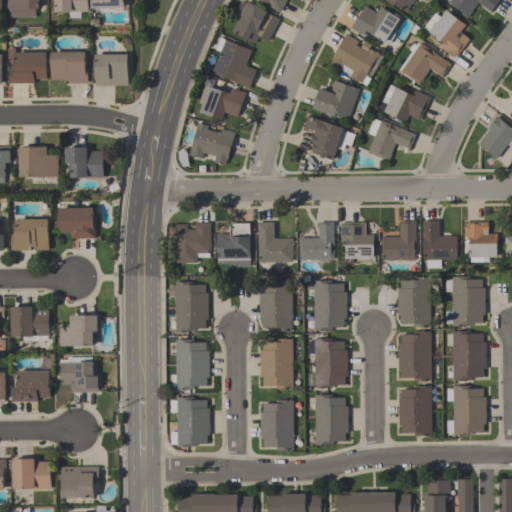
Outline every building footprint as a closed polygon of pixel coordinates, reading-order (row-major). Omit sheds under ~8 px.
[(39,0),(40,11),(36,11),(36,18),(8,18),(8,10),(6,10),(6,0),(39,0)] [(88,0),(89,12),(81,13),(81,19),(70,19),(70,13),(55,13),(55,0),(88,0)] [(125,0),(125,9),(92,10),(92,0),(125,0)] [(286,0),(280,13),(254,0),(286,0)] [(425,0),(423,3),(419,0),(415,0),(405,13),(393,4),(392,6),(388,3),(389,1),(387,0),(425,0)] [(448,3),(450,0),(499,0),(490,13),(478,3),(471,12),(472,12),(467,19),(461,14),(461,13),(448,3)] [(254,45),(231,33),(241,13),(237,10),(241,2),(246,4),(247,3),(254,7),(254,6),(267,13),(267,14),(271,16),(272,16),(280,20),(268,43),(260,39),(260,38),(259,37),(254,45)] [(400,20),(385,44),(366,32),(363,36),(355,31),(355,32),(350,29),(364,6),(376,14),(381,8),(400,20)] [(423,29),(435,13),(441,18),(446,11),(465,26),(460,33),(469,40),(455,59),(441,48),(444,44),(423,29)] [(331,59),(346,33),(348,35),(348,36),(358,42),(356,46),(360,49),(364,42),(371,46),(369,49),(378,55),(366,76),(370,79),(366,86),(349,77),(349,76),(340,71),(329,65),(332,60),(331,59)] [(249,89),(235,84),(235,83),(211,74),(219,53),(214,51),(219,38),(252,51),(246,67),(256,71),(249,89)] [(400,72),(420,44),(451,65),(442,78),(430,69),(418,86),(413,82),(413,81),(400,72)] [(47,80),(34,80),(34,84),(9,84),(9,69),(14,69),(14,59),(7,59),(7,48),(15,48),(15,53),(46,53),(47,80)] [(88,84),(68,84),(68,80),(51,81),(51,53),(86,53),(86,68),(88,68),(88,84)] [(128,86),(95,86),(95,56),(128,55),(128,86)] [(330,93),(334,81),(359,90),(348,122),(327,115),(327,116),(312,110),(319,90),(330,93)] [(419,121),(408,116),(405,124),(383,113),(387,105),(381,102),(390,85),(412,96),(414,91),(425,96),(430,98),(419,121)] [(246,94),(237,118),(224,113),(221,122),(199,114),(202,105),(198,104),(204,86),(227,94),(230,95),(232,90),(241,93),(241,92),(246,94)] [(343,130),(343,131),(355,135),(351,147),(345,145),(343,152),(337,149),(332,161),(311,153),(312,151),(311,151),(313,144),(310,143),(313,136),(316,138),(317,137),(314,136),(315,134),(309,132),(309,133),(302,131),(308,116),(343,130)] [(496,160),(478,145),(489,130),(487,129),(497,116),(502,121),(501,122),(511,130),(511,149),(507,145),(496,160)] [(366,134),(372,119),(380,122),(380,121),(415,135),(409,149),(395,144),(391,154),(392,155),(389,162),(367,153),(374,137),(366,134)] [(234,134),(227,160),(226,160),(224,165),(214,162),(215,157),(204,154),(202,160),(189,156),(197,124),(208,127),(207,131),(220,134),(221,130),(234,134)] [(0,146),(11,146),(11,162),(7,162),(7,176),(3,176),(3,183),(0,183),(0,146)] [(47,146),(47,154),(58,154),(58,176),(20,176),(20,146),(47,146)] [(66,146),(88,146),(88,151),(103,150),(104,178),(86,178),(86,176),(71,176),(70,162),(66,162),(66,146)] [(93,207),(94,224),(95,224),(95,239),(71,239),(71,233),(58,233),(58,229),(53,229),(53,222),(59,221),(58,208),(93,207)] [(15,219),(48,219),(49,251),(34,251),(34,247),(29,247),(29,251),(11,251),(10,235),(16,235),(15,219)] [(416,260),(382,261),(381,237),(400,237),(400,227),(399,228),(399,221),(416,221),(416,260)] [(426,260),(423,260),(423,240),(423,224),(422,224),(422,221),(439,221),(439,237),(449,237),(449,236),(458,236),(458,241),(456,241),(456,260),(441,260),(441,269),(426,269),(426,260)] [(470,263),(470,257),(469,257),(469,240),(464,240),(464,222),(488,221),(489,233),(497,233),(498,256),(483,256),(483,262),(470,263)] [(257,223),(274,222),(274,239),(292,239),(293,242),(292,242),(292,262),(258,262),(258,227),(257,227),(257,223)] [(300,260),(300,243),(298,243),(298,238),(307,238),(319,238),(319,223),(333,222),(334,260),(300,260)] [(374,257),(346,258),(346,241),(341,241),(340,223),(365,222),(366,235),(374,235),(374,257)] [(211,223),(211,227),(210,227),(210,254),(209,254),(209,259),(197,259),(197,263),(176,263),(176,229),(176,224),(188,224),(188,230),(195,230),(195,223),(211,223)] [(249,223),(250,236),(251,236),(251,251),(250,251),(250,267),(236,267),(236,264),(217,264),(217,234),(230,234),(230,223),(249,223)] [(400,280),(412,280),(412,277),(430,277),(430,327),(413,327),(413,324),(400,324),(400,316),(397,316),(397,289),(400,289),(400,280)] [(482,279),(482,288),(485,288),(485,315),(483,315),(483,323),(470,323),(470,326),(452,326),(451,277),(469,277),(469,279),(482,279)] [(292,331),(275,332),(275,329),(262,329),(262,320),(259,321),(259,294),(261,293),(261,285),(274,284),(274,281),(291,281),(292,331)] [(314,330),(314,290),(307,290),(307,284),(314,284),(314,281),(330,281),(330,283),(344,283),(344,292),(346,292),(346,319),(344,319),(344,327),(331,327),(331,330),(314,330)] [(176,332),(175,282),(192,282),(192,285),(205,285),(205,294),(208,293),(208,320),(205,320),(206,328),(193,328),(193,331),(176,332)] [(11,307),(33,306),(33,310),(49,310),(49,336),(30,336),(11,336),(11,307)] [(70,315),(98,314),(98,330),(93,331),(93,345),(59,346),(59,324),(70,324),(70,315)] [(483,333),(483,341),(485,341),(486,368),(483,368),(483,377),(470,377),(470,380),(453,380),(453,378),(447,378),(447,372),(453,372),(452,331),(470,330),(470,333),(483,333)] [(430,331),(431,381),(413,381),(413,378),(401,379),(400,370),(398,370),(398,343),(400,343),(400,334),(412,334),(412,331),(430,331)] [(314,339),(331,338),(331,341),(344,341),(344,349),(347,349),(347,376),(344,376),(344,385),(332,385),(332,388),(314,388),(314,339)] [(293,388),(275,388),(275,386),(262,386),(262,378),(260,378),(259,351),(262,351),(262,342),(275,342),(275,339),(292,339),(293,388)] [(207,386),(194,386),(194,389),(176,389),(176,387),(170,387),(170,374),(176,374),(176,340),(193,340),(193,342),(206,342),(206,351),(209,351),(209,378),(206,378),(207,386)] [(50,373),(50,397),(38,397),(38,401),(12,401),(12,387),(17,387),(17,370),(43,370),(43,359),(51,359),(51,373),(50,373)] [(71,392),(71,384),(60,384),(60,363),(76,363),(76,361),(93,361),(94,375),(98,375),(98,387),(98,392),(71,392)] [(452,385),(471,385),(471,388),(483,387),(483,396),(486,396),(486,424),(483,424),(483,432),(470,432),(470,435),(453,435),(446,435),(446,421),(453,420),(453,402),(446,402),(446,388),(452,388),(452,385)] [(431,386),(431,435),(414,435),(414,433),(401,433),(401,425),(398,425),(398,398),(401,398),(401,389),(414,389),(414,386),(431,386)] [(315,395),(331,395),(331,397),(345,397),(345,406),(347,406),(348,433),(345,433),(345,441),(333,441),(333,444),(315,444),(315,395)] [(177,447),(177,444),(171,444),(171,431),(177,431),(177,413),(170,413),(170,400),(177,400),(177,397),(192,397),(192,399),(207,399),(207,408),(209,408),(210,435),(207,435),(207,444),(194,444),(194,447),(177,447)] [(293,450),(276,450),(276,447),(263,447),(263,439),(260,439),(260,412),(263,412),(263,403),(275,403),(275,400),(293,400),(293,450)] [(51,489),(33,489),(33,488),(13,489),(12,458),(35,458),(35,461),(51,461),(51,489)] [(61,467),(98,466),(99,491),(96,491),(96,496),(94,496),(94,498),(61,498),(61,467)] [(472,511),(457,511),(457,479),(472,479),(472,511)] [(511,511),(498,511),(498,479),(511,479),(511,511)] [(426,480),(449,480),(450,496),(446,496),(446,511),(425,511),(425,494),(426,494),(426,480)] [(336,511),(336,495),(351,495),(351,492),(395,491),(396,494),(410,494),(410,511),(336,511)] [(253,496),(253,511),(178,511),(178,497),(193,497),(193,493),(214,493),(214,494),(238,494),(238,496),(253,496)] [(320,511),(268,511),(268,496),(283,496),(283,493),(306,493),(306,496),(320,496),(320,511)]
